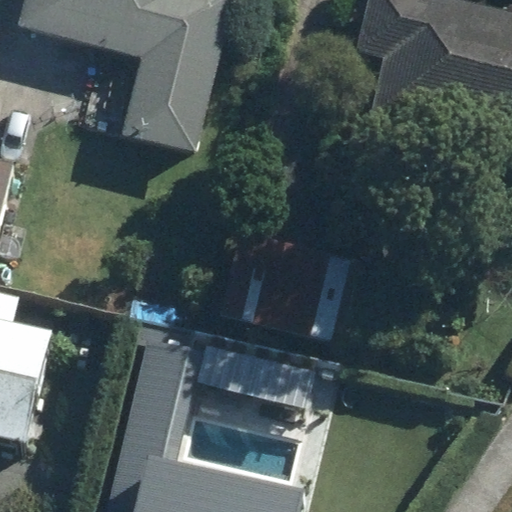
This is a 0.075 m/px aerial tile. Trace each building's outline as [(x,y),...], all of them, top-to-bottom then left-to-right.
[(230,0),(29,0),(17,49),(131,77),(113,149),(189,167),(230,0)] [(348,130),(511,166),(511,30),(376,1),(348,130)] [(0,233),(14,179),(0,175),(0,233)] [(233,247),(211,331),(335,364),(357,279),(233,247)] [(46,364),(0,353),(0,471),(21,476),(46,364)] [(243,511),(167,494),(197,368),(144,356),(115,482),(112,481),(104,511),(243,511)] [(313,385),(204,359),(194,402),(302,428),(313,385)]
